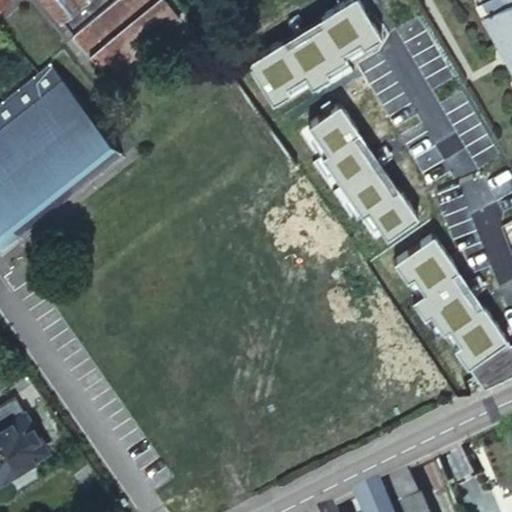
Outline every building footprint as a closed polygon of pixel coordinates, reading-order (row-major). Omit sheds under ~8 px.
[(42,0),(107,76),(179,18),(164,0),(42,0)] [(511,46),(486,0),(479,0),(511,60),(511,46)] [(511,0),(486,0),(511,46),(511,0)] [(0,128),(0,257),(123,156),(60,80),(0,128)] [(0,379),(20,368),(11,355),(0,360),(0,379)] [(0,474),(43,448),(10,391),(0,396),(0,474)] [(462,444),(447,451),(459,477),(474,470),(462,444)] [(413,484),(407,469),(405,470),(380,483),(388,502),(398,497),(395,492),(413,484)] [(391,511),(388,502),(380,483),(360,493),(355,496),(361,511),(391,511)] [(391,511),(424,511),(413,484),(395,492),(398,497),(388,502),(391,511)]
